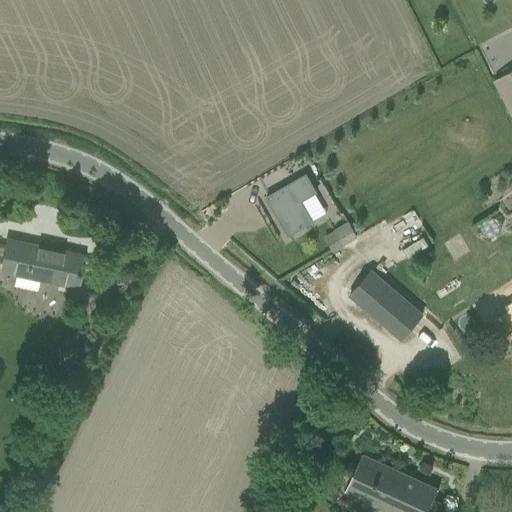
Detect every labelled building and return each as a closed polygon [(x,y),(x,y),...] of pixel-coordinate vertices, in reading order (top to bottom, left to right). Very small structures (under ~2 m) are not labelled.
[(511,70),(495,79),(511,113),(511,70)] [(307,173),(265,197),(288,237),(314,222),(302,202),(318,193),(307,173)] [(332,248),(357,236),(351,223),(326,236),(332,248)] [(0,256),(3,257),(0,267),(0,272),(77,288),(79,277),(83,257),(6,241),(5,247),(0,245),(0,256)] [(402,339),(423,315),(371,270),(350,295),(402,339)] [(511,302),(497,312),(507,328),(511,324),(511,302)] [(69,369),(61,390),(78,397),(86,375),(69,369)] [(363,507),(374,511),(427,511),(438,490),(363,455),(346,492),(366,501),(363,507)]
